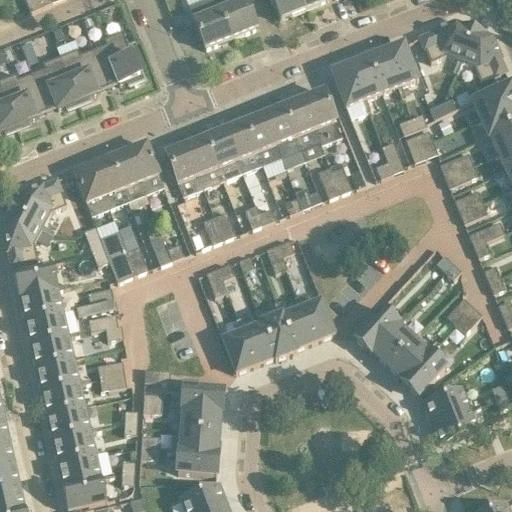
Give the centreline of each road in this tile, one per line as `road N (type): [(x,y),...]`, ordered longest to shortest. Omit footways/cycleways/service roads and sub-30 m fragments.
road 1 (residential): [(426,495),(395,424),(337,373),(255,405),(247,476),(260,511)]
road 2 (residential): [(186,109),(465,0)]
road 3 (residential): [(0,291),(40,511)]
road 4 (residential): [(0,183),(186,109)]
